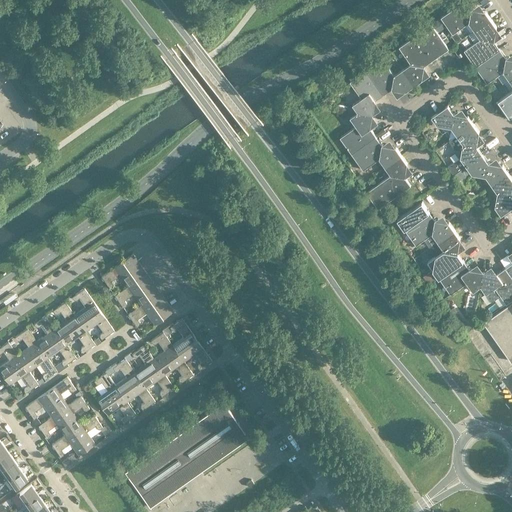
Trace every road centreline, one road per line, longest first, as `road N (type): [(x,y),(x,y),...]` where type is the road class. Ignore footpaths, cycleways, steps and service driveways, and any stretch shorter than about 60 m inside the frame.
road 1 (secondary): [(124,0),(462,444)]
road 2 (secondary): [(486,430),(154,0)]
road 3 (residential): [(507,134),(462,76),(398,118),(487,246),(511,228)]
road 4 (residential): [(231,352),(52,478)]
road 5 (residential): [(0,324),(119,240),(139,235)]
road 6 (unclassified): [(231,352),(325,485)]
